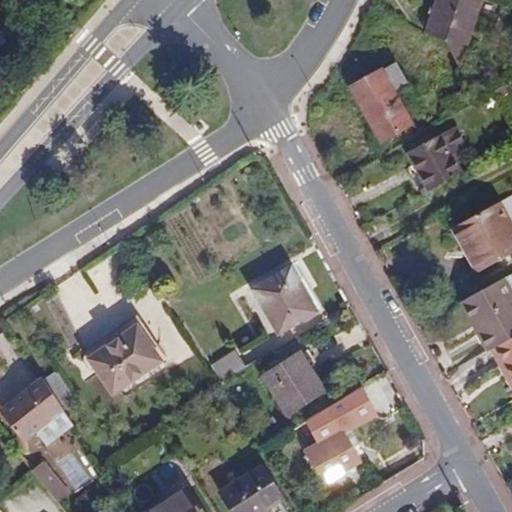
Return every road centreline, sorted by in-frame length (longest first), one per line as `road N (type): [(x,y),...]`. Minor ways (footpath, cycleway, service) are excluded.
road 1 (residential): [(465,462),(264,100)]
road 2 (residential): [(264,100),(205,152),(0,281)]
road 3 (secondary): [(0,198),(178,8)]
road 4 (secondary): [(137,0),(0,150)]
road 5 (residential): [(264,100),(178,8)]
road 6 (residential): [(340,0),(264,100)]
